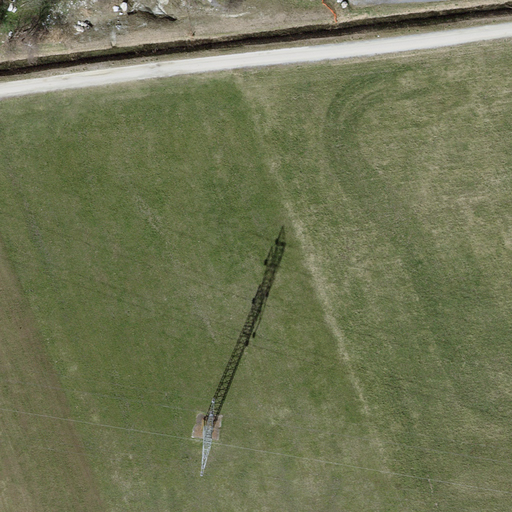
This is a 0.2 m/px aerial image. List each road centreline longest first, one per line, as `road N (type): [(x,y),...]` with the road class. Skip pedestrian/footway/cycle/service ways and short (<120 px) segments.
road 1 (track): [(511,28),(0,89)]
road 2 (track): [(212,18),(377,0)]
